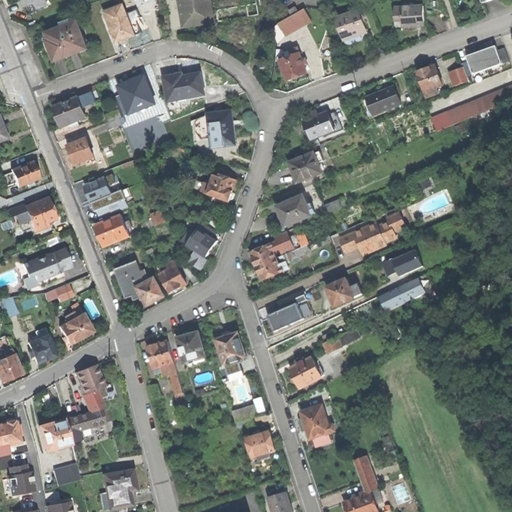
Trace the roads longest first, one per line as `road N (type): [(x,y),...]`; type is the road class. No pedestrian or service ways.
road 1 (residential): [(267,114),(244,73),(189,47),(154,52),(29,99)]
road 2 (residential): [(267,114),(511,20)]
road 3 (residential): [(220,274),(244,300),(313,511)]
road 4 (residential): [(29,99),(122,335)]
road 5 (residential): [(122,335),(169,511)]
road 6 (residential): [(220,274),(262,160),(267,114)]
road 7 (residential): [(14,394),(122,335)]
road 8 (residential): [(14,394),(45,511)]
